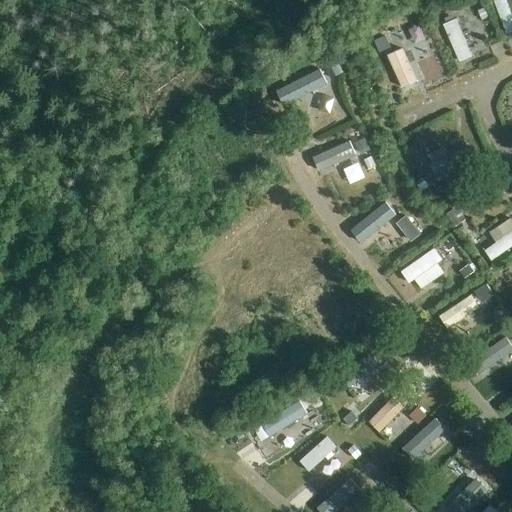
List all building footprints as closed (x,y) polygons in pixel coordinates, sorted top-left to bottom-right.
[(511,0),(499,0),(511,31),(511,0)] [(489,18),(484,8),(478,11),(482,20),(489,18)] [(467,61),(480,55),(464,17),(451,23),(467,61)] [(424,29),(412,32),(415,45),(427,41),(424,29)] [(390,39),(381,42),(385,51),(393,48),(390,39)] [(335,65),(328,69),(332,78),(340,74),(335,65)] [(405,75),(408,87),(426,82),(423,71),(405,75)] [(438,136),(426,141),(432,153),(444,148),(438,136)] [(368,150),(364,140),(357,143),(361,153),(368,150)] [(365,162),(351,169),(356,182),(370,176),(365,162)] [(361,240),(405,216),(397,201),(353,225),(361,240)] [(451,221),(456,228),(466,220),(461,213),(451,221)] [(511,217),(489,233),(495,243),(486,250),(493,261),(511,247),(511,217)] [(485,238),(487,227),(471,224),(469,236),(485,238)] [(448,259),(463,250),(455,236),(405,266),(420,291),(455,271),(448,259)] [(460,271),(465,278),(474,271),(469,264),(460,271)] [(474,292),(439,315),(447,327),(482,304),(474,292)] [(492,348),(500,360),(511,350),(511,339),(509,336),(492,348)] [(439,419),(455,428),(460,416),(444,408),(439,419)]
